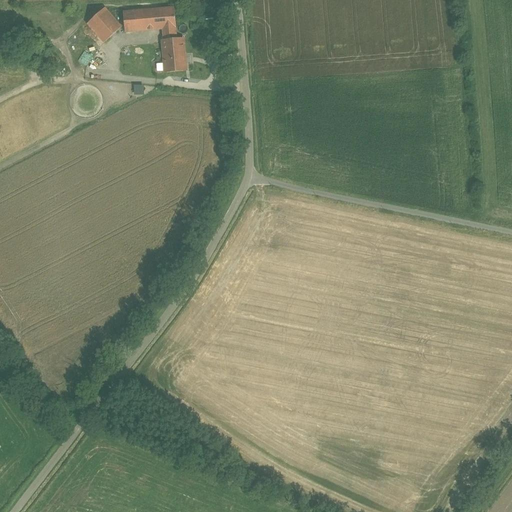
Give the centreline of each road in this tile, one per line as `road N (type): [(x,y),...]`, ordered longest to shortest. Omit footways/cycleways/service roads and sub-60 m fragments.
road 1 (unclassified): [(248,176),(225,231),(16,511)]
road 2 (unclassified): [(248,176),(511,232)]
road 3 (unclassified): [(239,0),(248,176)]
